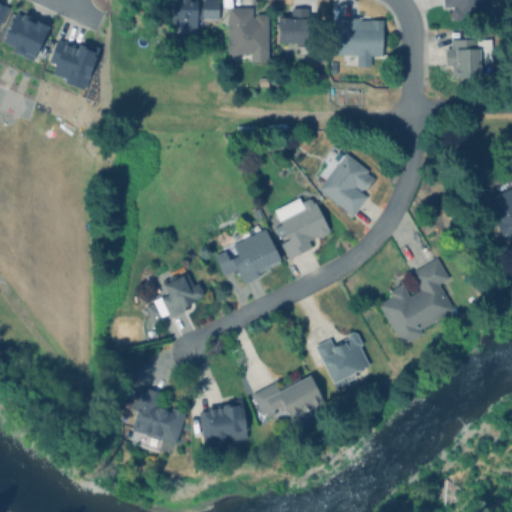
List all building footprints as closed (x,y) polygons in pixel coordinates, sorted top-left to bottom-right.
[(196,0),(196,6),(201,6),(201,0),(217,0),(217,18),(197,17),(197,28),(171,27),(171,0),(196,0)] [(488,0),(490,13),(463,15),(461,19),(454,19),(451,17),(450,10),(452,7),(456,6),(455,5),(444,6),(443,0),(488,0)] [(159,5),(160,14),(143,15),(142,6),(159,5)] [(251,6),(251,16),(253,16),(255,13),(264,13),(267,15),(268,52),(266,52),(266,59),(253,59),(252,52),(228,53),(227,20),(221,20),(221,12),(227,12),(227,6),(251,6)] [(305,6),(305,17),(315,17),(315,41),(277,41),(277,12),(290,12),(290,6),(305,6)] [(1,41),(14,13),(20,16),(21,13),(26,16),(25,18),(31,21),(32,19),(46,25),(33,55),(31,60),(9,50),(11,45),(1,41)] [(359,17),(359,19),(382,19),(382,54),(370,54),(370,65),(355,65),(355,54),(337,54),(337,18),(344,18),(344,17),(359,17)] [(46,61),(54,38),(62,41),(62,40),(76,45),(78,40),(97,47),(87,72),(88,73),(87,76),(86,75),(81,88),(62,81),(63,78),(49,73),(53,63),(46,61)] [(490,38),(490,61),(480,61),(480,76),(457,77),(457,76),(451,76),(451,65),(445,65),(445,47),(451,47),(450,38),(490,38)] [(332,145),(337,148),(339,146),(342,149),(340,152),(342,154),(344,151),(367,169),(365,172),(373,178),(365,188),(363,187),(360,191),(366,196),(351,215),(316,187),(324,178),(318,173),(324,165),(319,162),(332,145)] [(509,187),(511,194),(511,232),(502,237),(485,198),(509,187)] [(300,196),(302,200),(308,197),(310,199),(312,202),(314,201),(328,229),(326,233),(320,236),(314,236),(308,239),(311,246),(287,257),(280,241),(287,238),(274,209),(295,199),(296,196),(298,195),(300,196)] [(264,227),(280,257),(278,258),(279,261),(257,273),(257,274),(242,282),(234,267),(223,274),(212,254),(232,244),(232,242),(234,241),(231,236),(244,229),(248,235),(264,227)] [(437,282),(452,308),(418,328),(421,333),(403,343),(401,339),(399,340),(377,303),(391,295),(388,291),(401,283),(408,294),(419,288),(410,272),(436,256),(447,276),(437,282)] [(186,271),(192,283),(198,281),(204,294),(195,298),(195,299),(183,305),(185,309),(169,316),(166,311),(160,314),(154,300),(160,297),(159,296),(168,292),(163,282),(169,280),(167,277),(175,273),(176,276),(186,271)] [(156,312),(148,315),(144,305),(152,302),(156,312)] [(356,332),(362,343),(359,344),(369,364),(346,375),(350,384),(336,390),(314,344),(329,337),(332,343),(347,336),(348,332),(352,330),(356,332)] [(310,373),(323,399),(300,410),(300,412),(293,415),(292,413),(289,415),(286,409),(280,411),(277,406),(272,408),(275,413),(267,417),(265,412),(261,414),(250,393),(275,380),(279,389),(310,373)] [(136,385),(145,388),(145,386),(162,392),(158,405),(170,409),(171,406),(184,410),(174,442),(160,437),(156,449),(120,438),(120,422),(124,423),(136,385)] [(243,437),(244,443),(218,447),(217,441),(203,443),(198,411),(208,409),(207,405),(230,402),(230,399),(241,398),(246,429),(245,429),(246,437),(243,437)]
